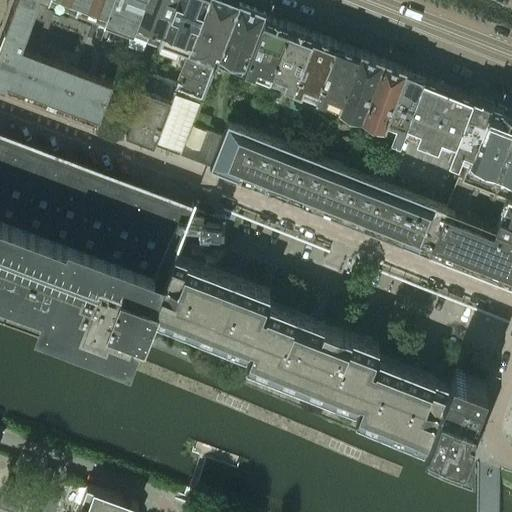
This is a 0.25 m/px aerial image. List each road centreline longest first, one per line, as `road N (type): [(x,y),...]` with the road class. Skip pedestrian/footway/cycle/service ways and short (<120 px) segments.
road 1 (residential): [(511,303),(0,101)]
road 2 (residential): [(0,435),(152,490),(165,511)]
road 3 (tertiary): [(511,54),(371,0)]
